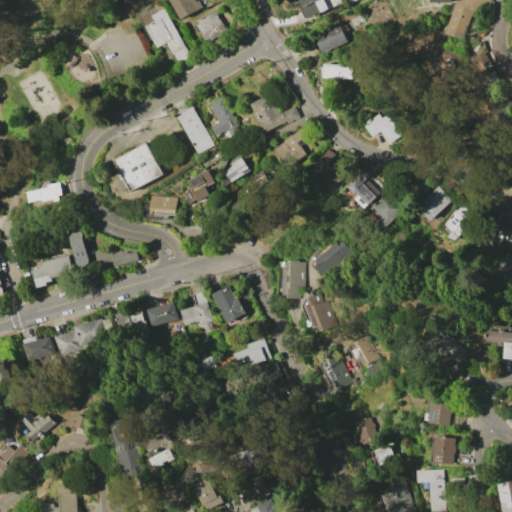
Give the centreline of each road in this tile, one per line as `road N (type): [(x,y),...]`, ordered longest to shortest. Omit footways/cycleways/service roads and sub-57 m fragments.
road 1 (residential): [(511,441),(488,407),(497,384),(511,381),(507,198),(478,176),(373,155),(340,135),(267,33)]
road 2 (residential): [(156,511),(193,476),(213,473),(233,480),(247,511),(474,508),(494,421)]
road 3 (residential): [(267,33),(110,130),(90,152),(90,202),(102,218),(150,235),(165,272)]
road 4 (residential): [(239,261),(258,282),(353,511)]
road 5 (residential): [(0,507),(59,451),(82,445),(101,464),(109,511)]
road 6 (residential): [(165,272),(0,317)]
